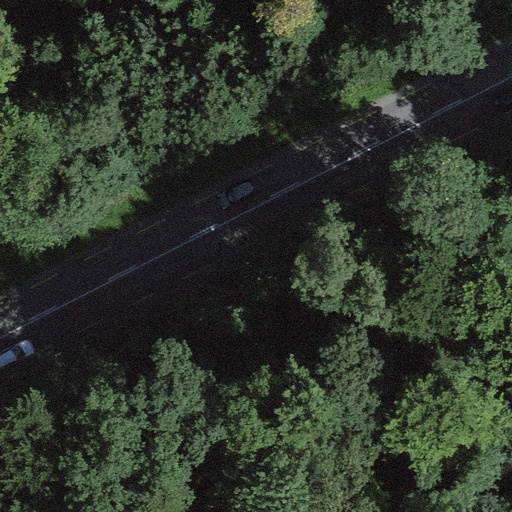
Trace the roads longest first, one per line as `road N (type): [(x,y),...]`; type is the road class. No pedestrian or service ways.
road 1 (secondary): [(0,338),(511,75)]
road 2 (track): [(0,26),(147,0)]
